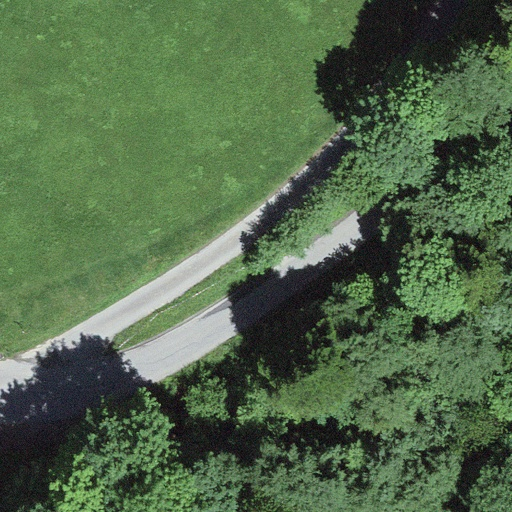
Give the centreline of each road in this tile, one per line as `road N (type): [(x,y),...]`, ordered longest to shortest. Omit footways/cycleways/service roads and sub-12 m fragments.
road 1 (unclassified): [(511,73),(357,230),(195,341),(98,385),(0,400)]
road 2 (track): [(452,0),(405,77),(293,202),(90,339),(0,368)]
